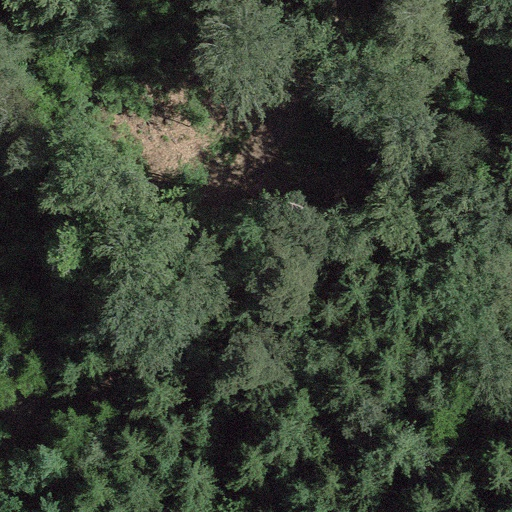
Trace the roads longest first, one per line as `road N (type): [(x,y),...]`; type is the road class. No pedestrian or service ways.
road 1 (track): [(0,422),(131,290),(315,65),(341,0)]
road 2 (track): [(511,367),(315,511)]
